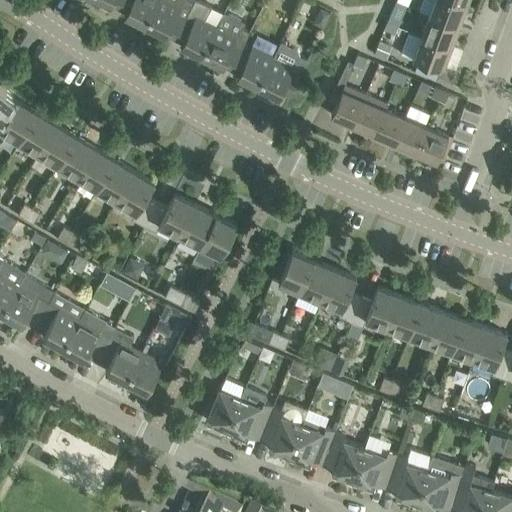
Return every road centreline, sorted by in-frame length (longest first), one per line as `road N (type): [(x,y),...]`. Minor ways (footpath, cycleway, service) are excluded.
road 1 (residential): [(452,232),(288,161),(12,0)]
road 2 (residential): [(194,454),(0,349)]
road 3 (residential): [(452,232),(499,119),(492,84),(511,32)]
road 4 (residential): [(336,511),(194,454)]
